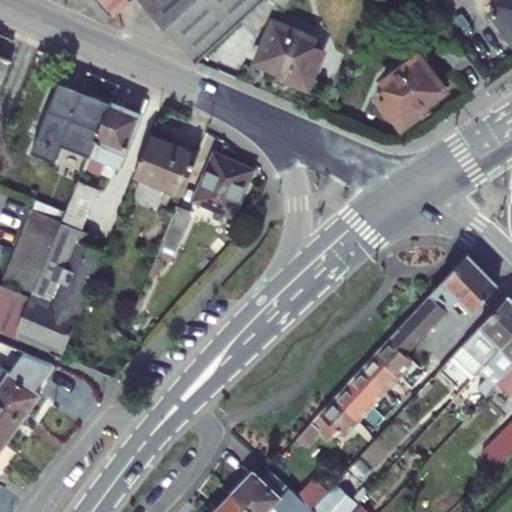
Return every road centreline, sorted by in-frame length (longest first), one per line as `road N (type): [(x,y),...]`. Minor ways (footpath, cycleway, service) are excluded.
road 1 (primary): [(91,511),(250,347),(429,198)]
road 2 (primary): [(278,280),(137,440),(91,511)]
road 3 (tertiary): [(225,103),(0,4)]
road 4 (tertiary): [(225,103),(269,139),(289,176),(295,240),(278,280)]
road 5 (tertiary): [(400,181),(225,103)]
road 6 (primary): [(400,181),(278,280)]
road 7 (primary): [(511,107),(400,181)]
